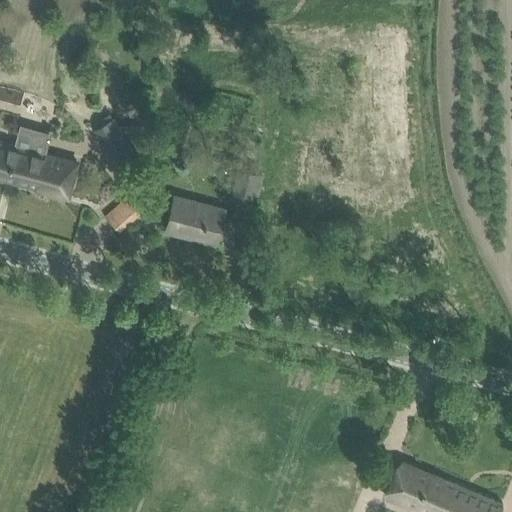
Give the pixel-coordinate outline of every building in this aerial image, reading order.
[(112,117),(95,128),(112,156),(127,146),(138,147),(139,125),(128,125),(128,130),(120,129),(117,124),(112,117)] [(0,177),(35,187),(68,196),(69,191),(77,161),(45,153),(45,152),(0,140),(0,177)] [(240,169),(232,197),(249,202),(257,174),(240,169)] [(105,216),(117,229),(118,230),(153,198),(141,183),(105,216)] [(225,209),(174,196),(165,229),(188,235),(190,230),(217,237),(225,209)] [(288,511),(352,511),(361,489),(176,417),(158,461),(288,511)] [(498,511),(503,502),(402,460),(387,496),(424,511),(498,511)] [(227,511),(144,481),(132,511),(227,511)]
